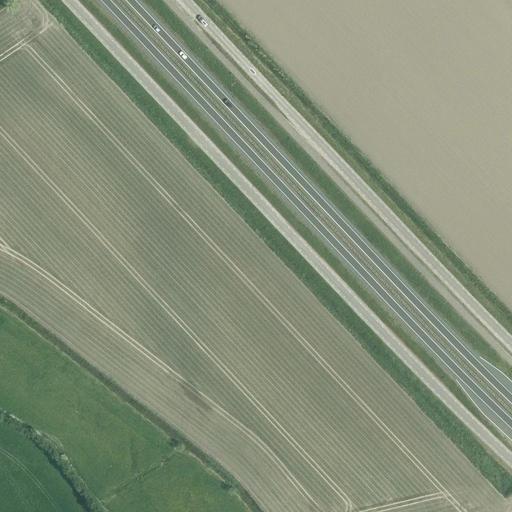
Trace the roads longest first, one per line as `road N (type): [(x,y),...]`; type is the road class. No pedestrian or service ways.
road 1 (unclassified): [(66,0),(511,461)]
road 2 (trunk): [(105,0),(511,423)]
road 3 (trunk): [(511,398),(130,0)]
road 4 (tertiary): [(184,0),(511,344)]
